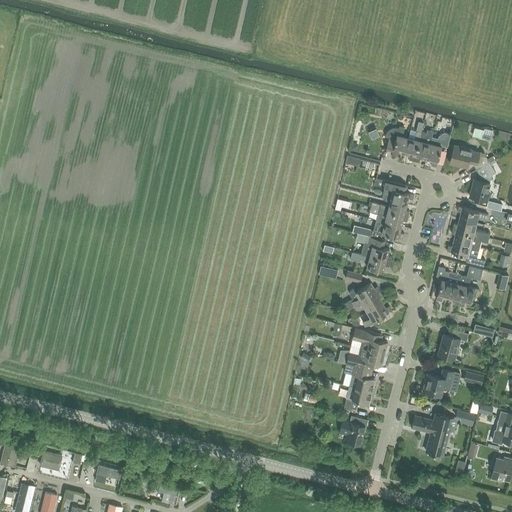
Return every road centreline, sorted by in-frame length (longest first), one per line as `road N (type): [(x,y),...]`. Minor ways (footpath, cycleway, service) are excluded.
road 1 (residential): [(378,493),(0,397)]
road 2 (residential): [(378,493),(419,337),(411,288),(429,202)]
